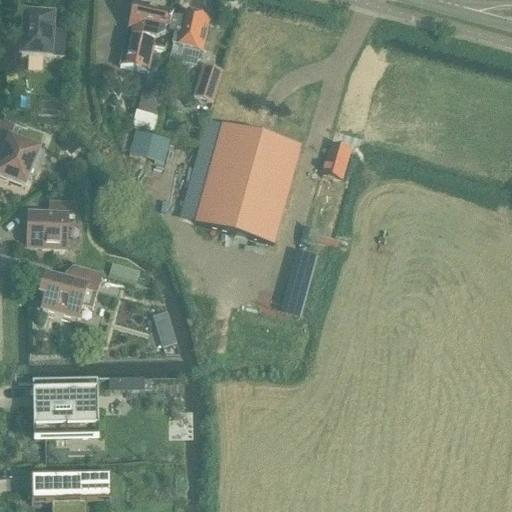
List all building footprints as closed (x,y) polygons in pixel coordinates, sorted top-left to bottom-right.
[(163,53),(163,52),(167,37),(172,16),(137,8),(133,10),(120,69),(147,75),(153,51),(163,53)] [(53,35),(54,19),(24,18),(22,49),(21,60),(51,62),(51,59),(64,60),(64,49),(65,35),(53,35)] [(174,38),(167,37),(163,52),(171,54),(167,72),(179,75),(181,66),(195,70),(198,57),(201,58),(208,25),(179,18),(174,38)] [(193,101),(212,107),(222,77),(203,71),(193,101)] [(142,97),(132,132),(154,138),(164,104),(142,97)] [(71,103),(39,101),(38,119),(70,121),(71,103)] [(10,142),(14,131),(1,127),(0,128),(0,153),(4,155),(0,166),(0,181),(25,191),(28,183),(35,180),(44,155),(10,142)] [(300,150),(222,129),(194,227),(273,249),(300,150)] [(134,136),(128,159),(163,168),(169,146),(134,136)] [(330,149),(321,180),(341,186),(350,155),(330,149)] [(75,221),(75,207),(50,206),(49,220),(28,219),(27,249),(38,250),(40,253),(67,254),(68,238),(64,233),(64,221),(75,221)] [(45,304),(41,318),(78,328),(82,311),(93,313),(102,280),(75,273),(70,288),(59,285),(58,288),(44,284),(39,302),(45,304)] [(127,275),(124,286),(135,289),(138,278),(127,275)] [(166,317),(153,321),(158,336),(171,332),(166,317)] [(126,384),(126,396),(144,395),(143,383),(126,384)] [(91,390),(91,384),(54,385),(54,397),(46,397),(46,398),(34,398),(34,402),(33,402),(34,411),(33,411),(34,444),(55,443),(55,442),(70,442),(70,431),(78,431),(78,430),(91,430),(90,411),(91,411),(91,394),(90,394),(90,390),(91,390)] [(110,507),(110,481),(30,482),(31,509),(51,508),(59,508),(59,511),(83,511),(83,507),(108,507),(110,507)]
